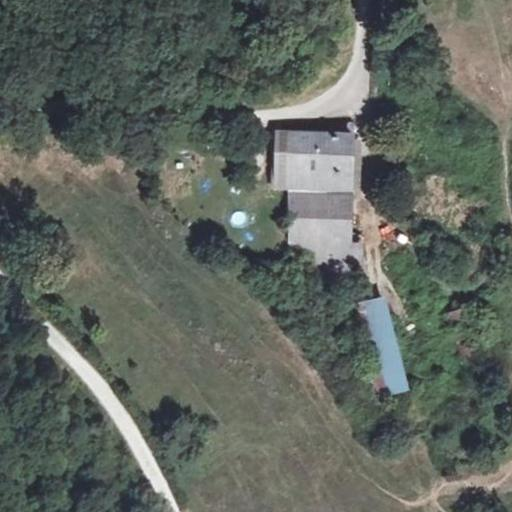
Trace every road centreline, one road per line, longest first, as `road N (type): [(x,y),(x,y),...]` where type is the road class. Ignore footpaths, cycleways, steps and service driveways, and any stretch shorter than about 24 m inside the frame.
road 1 (unclassified): [(0,107),(302,110),(333,100),(359,54),(364,0)]
road 2 (track): [(9,290),(105,398),(170,511)]
